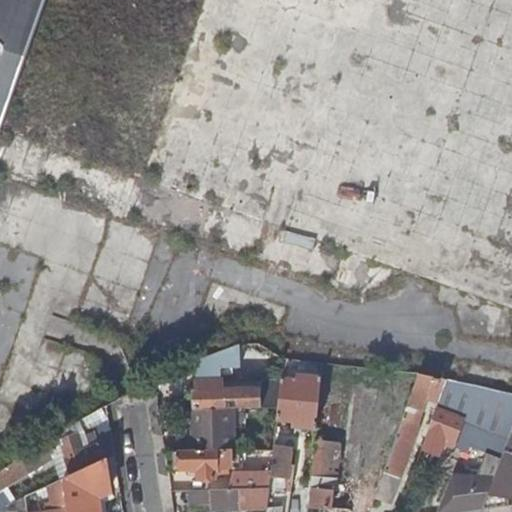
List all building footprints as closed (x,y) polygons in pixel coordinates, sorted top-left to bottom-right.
[(47,0),(0,0),(0,131),(2,133),(47,0)] [(360,245),(366,203),(333,198),(335,187),(315,184),(314,193),(297,191),(290,235),(360,245)] [(187,237),(203,242),(214,203),(198,199),(187,237)] [(205,354),(199,357),(199,382),(199,391),(197,391),(197,411),(235,410),(237,410),(263,410),(262,389),(224,391),(223,350),(205,354)] [(283,380),(280,409),(278,422),(303,424),(302,429),(317,430),(323,378),(299,376),(298,381),(283,380)] [(447,382),(419,377),(377,497),(392,503),(419,426),(418,426),(423,410),(425,411),(429,399),(440,403),(444,389),(447,382)] [(479,388),(447,382),(444,389),(440,403),(423,451),(439,457),(444,445),(447,438),(458,442),(476,396),(479,388)] [(440,511),(471,511),(484,510),(511,440),(511,393),(479,388),(476,396),(458,442),(487,454),(478,478),(454,476),(440,511)] [(197,411),(194,411),(195,452),(220,451),(231,451),(238,451),(237,410),(235,410),(197,411)] [(73,475),(106,460),(101,443),(90,446),(86,435),(85,431),(62,442),(73,475)] [(90,446),(101,443),(97,431),(86,435),(90,446)] [(447,438),(444,445),(455,449),(458,442),(447,438)] [(511,440),(484,510),(509,507),(510,498),(511,498),(511,440)] [(44,442),(0,468),(0,492),(41,467),(38,462),(51,454),(44,442)] [(271,485),(271,490),(270,494),(287,496),(288,487),(293,488),(295,467),(291,466),(293,449),(276,448),(272,477),(271,485)] [(195,452),(182,452),(181,455),(179,457),(179,466),(182,468),(182,473),(200,472),(200,480),(217,479),(217,475),(221,475),(221,472),(220,451),(195,452)] [(220,451),(221,472),(232,470),(231,451),(220,451)] [(272,455),(255,455),(255,469),(272,469),(272,455)] [(118,477),(115,456),(106,460),(109,481),(118,477)] [(340,460),(314,457),(309,509),(350,511),(354,511),(357,493),(337,491),(340,460)] [(73,475),(64,479),(67,500),(89,489),(109,481),(106,460),(73,475)] [(68,511),(68,508),(67,508),(67,500),(64,479),(47,487),(51,507),(44,508),(44,511),(68,511)] [(93,496),(89,489),(67,500),(67,508),(68,508),(69,507),(93,496)] [(271,490),(189,492),(189,506),(212,505),(212,511),(269,510),(269,507),(270,494),(271,490)] [(0,508),(0,511),(26,511),(25,497),(0,508)]
